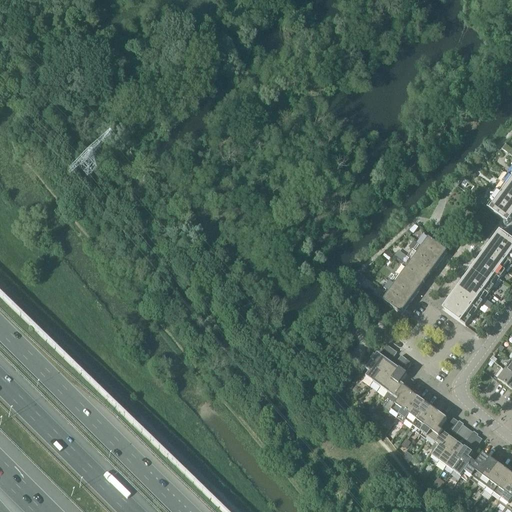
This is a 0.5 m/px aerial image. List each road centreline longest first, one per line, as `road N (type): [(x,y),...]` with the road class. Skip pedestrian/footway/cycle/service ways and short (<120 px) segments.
road 1 (motorway): [(184,511),(0,329)]
road 2 (motorway): [(129,511),(0,383)]
road 3 (residential): [(504,432),(463,401),(461,379),(511,309)]
